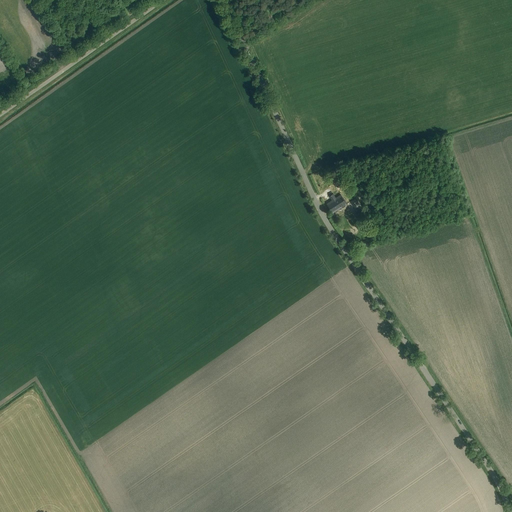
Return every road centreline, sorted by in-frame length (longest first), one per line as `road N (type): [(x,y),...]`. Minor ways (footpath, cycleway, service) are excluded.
road 1 (tertiary): [(509,511),(497,481),(331,230),(223,0)]
road 2 (unclassified): [(0,115),(163,0)]
